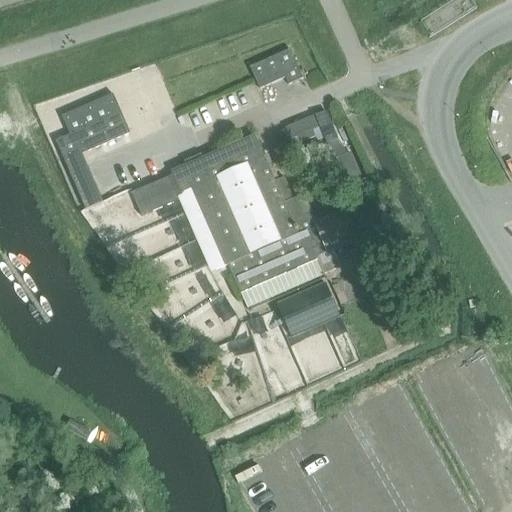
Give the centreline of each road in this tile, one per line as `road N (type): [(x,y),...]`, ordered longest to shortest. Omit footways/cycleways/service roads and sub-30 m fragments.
road 1 (unclassified): [(511,22),(459,52),(435,101),(440,140),(511,272)]
road 2 (residential): [(0,57),(186,0)]
